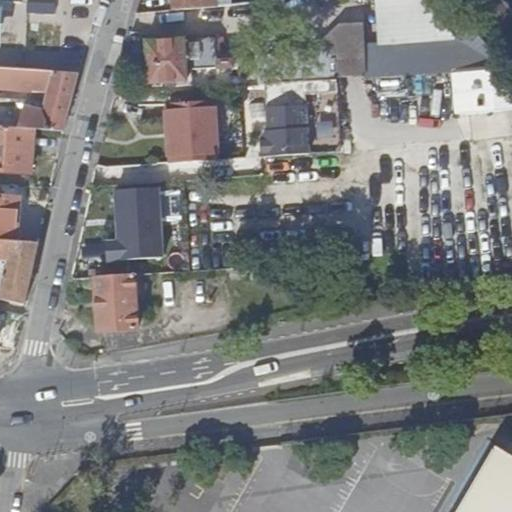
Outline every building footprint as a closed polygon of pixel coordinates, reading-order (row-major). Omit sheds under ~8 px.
[(175,0),(177,12),(227,7),(226,4),(217,5),(216,0),(175,0)] [(381,47),(365,48),(367,81),(510,71),(450,0),(419,0),(456,42),(381,47)] [(419,0),(378,0),(381,47),(456,42),(419,0)] [(367,81),(365,48),(364,27),(340,29),(315,54),(337,53),(338,83),(341,83),(367,81)] [(151,86),(166,85),(190,83),(189,72),(235,69),(234,59),(224,60),(218,60),(217,40),(149,44),(151,86)] [(299,55),(299,58),(299,66),(280,68),(279,59),(263,60),(260,60),(262,88),(269,87),(338,83),(337,53),(315,54),(299,55)] [(299,58),(279,59),(280,68),(299,66),(299,58)] [(0,69),(0,92),(15,93),(17,70),(0,69)] [(15,93),(34,94),(35,72),(17,70),(15,93)] [(28,107),(21,130),(36,131),(67,133),(82,74),(35,72),(34,94),(40,95),(40,98),(51,99),(47,112),(28,107)] [(166,94),(190,92),(190,83),(166,85),(166,94)] [(342,95),(341,83),(338,83),(269,87),(272,134),(271,134),(264,143),(265,159),(313,157),(309,97),(342,95)] [(214,104),(173,107),(175,145),(170,145),(171,165),(217,162),(215,139),(214,106),(214,104)] [(21,130),(0,128),(0,172),(33,175),(36,131),(21,130)] [(160,190),(118,192),(120,244),(108,244),(109,263),(165,259),(160,190)] [(0,240),(20,242),(22,200),(0,199),(0,240)] [(3,300),(28,305),(42,243),(20,242),(0,240),(0,261),(11,263),(3,300)] [(137,276),(97,278),(100,334),(140,331),(137,276)] [(511,511),(511,455),(502,450),(465,511),(511,511)]
